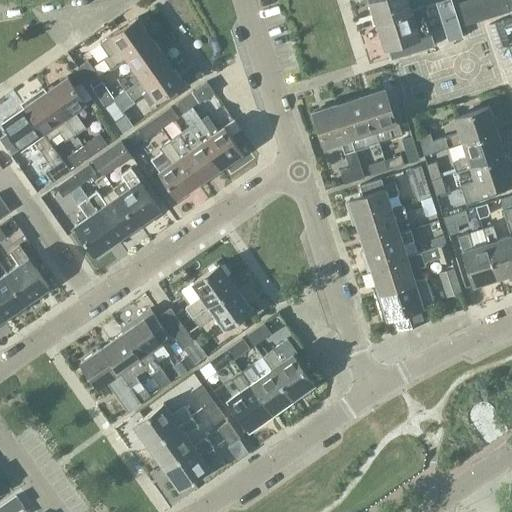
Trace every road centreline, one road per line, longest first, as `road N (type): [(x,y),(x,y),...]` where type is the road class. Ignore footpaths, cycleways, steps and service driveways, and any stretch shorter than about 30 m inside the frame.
road 1 (residential): [(0,368),(296,164)]
road 2 (residential): [(200,511),(370,393)]
road 3 (residential): [(296,164),(243,0)]
road 4 (residential): [(370,393),(511,320)]
road 5 (residential): [(332,277),(370,393)]
